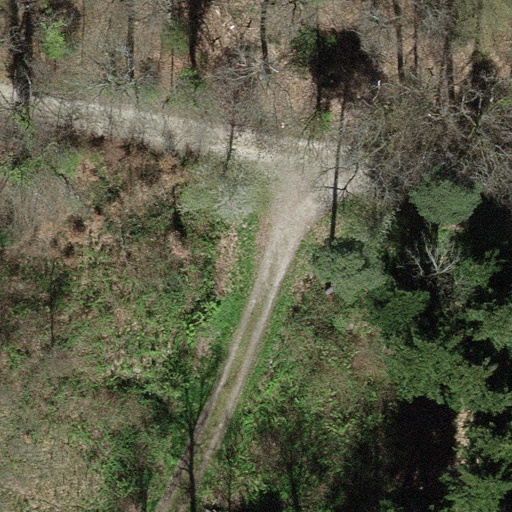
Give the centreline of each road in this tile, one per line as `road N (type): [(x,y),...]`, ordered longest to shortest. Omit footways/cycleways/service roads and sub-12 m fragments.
road 1 (track): [(511,176),(327,163),(0,98)]
road 2 (track): [(166,511),(327,163)]
